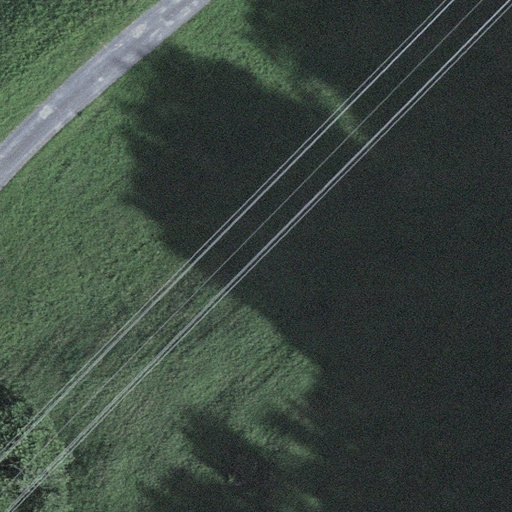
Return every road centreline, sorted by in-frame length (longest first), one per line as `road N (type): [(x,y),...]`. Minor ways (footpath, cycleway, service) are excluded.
road 1 (trunk): [(210,0),(0,144)]
road 2 (track): [(0,164),(181,0)]
